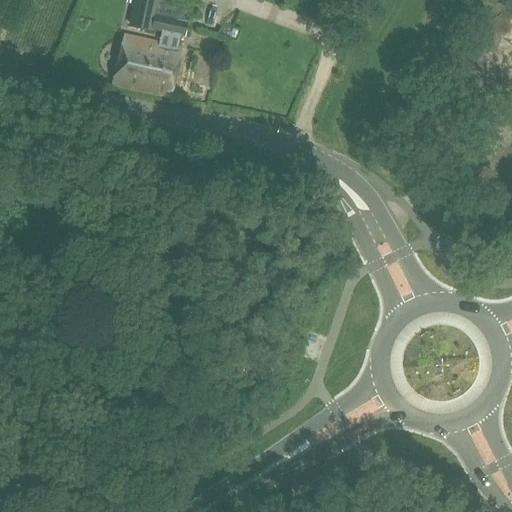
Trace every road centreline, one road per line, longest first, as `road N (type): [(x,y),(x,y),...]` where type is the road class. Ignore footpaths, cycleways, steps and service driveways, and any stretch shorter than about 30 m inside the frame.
road 1 (tertiary): [(325,168),(257,135),(0,77)]
road 2 (primary): [(378,366),(364,389),(200,511)]
road 3 (primary): [(201,511),(374,420),(405,414)]
road 4 (track): [(300,152),(318,83),(360,0)]
